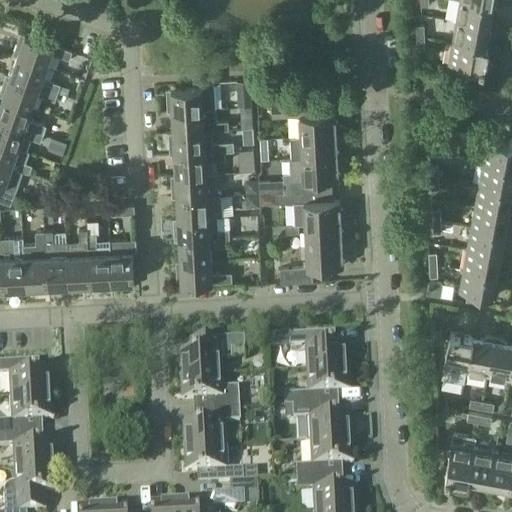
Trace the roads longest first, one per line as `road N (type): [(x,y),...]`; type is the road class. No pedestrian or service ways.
road 1 (residential): [(73,317),(82,478),(165,475),(153,312)]
road 2 (residential): [(153,312),(144,203),(136,190),(128,31),(39,0)]
road 3 (residential): [(385,300),(370,0)]
road 4 (residential): [(153,312),(385,300)]
road 5 (residential): [(411,511),(391,464),(385,300)]
